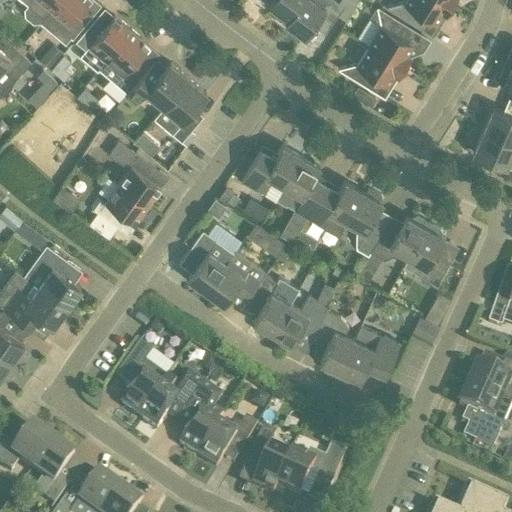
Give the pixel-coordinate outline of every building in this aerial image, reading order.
[(40,22),(57,0),(21,0),(27,4),(24,8),(24,15),(32,22),(40,22)] [(57,0),(40,22),(65,43),(70,36),(72,38),(101,4),(96,0),(57,0)] [(300,0),(270,0),(268,3),(287,17),(284,21),(285,21),(300,0)] [(326,0),(323,4),(316,0),(300,0),(285,21),(304,36),(313,24),(324,32),(343,5),(336,0),(326,0)] [(441,20),(452,3),(446,0),(404,0),(404,1),(386,6),(414,23),(420,13),(435,22),(438,18),(441,20)] [(98,68),(131,28),(114,14),(113,14),(104,6),(77,38),(87,46),(79,55),(97,69),(98,68)] [(380,24),(369,43),(404,65),(411,55),(408,53),(413,45),(404,40),(412,27),(376,6),(380,24)] [(127,92),(142,73),(131,64),(148,43),(131,28),(98,68),(127,92)] [(0,82),(8,90),(9,90),(15,78),(31,61),(0,31),(0,82)] [(398,75),(404,65),(369,43),(357,62),(339,66),(338,67),(372,89),(379,77),(387,82),(393,72),(398,75)] [(63,53),(50,68),(57,75),(64,67),(70,60),(63,53)] [(145,90),(163,105),(188,76),(169,60),(165,65),(156,57),(142,73),(127,92),(125,93),(135,101),(145,90)] [(511,65),(504,62),(498,77),(502,83),(501,86),(511,90),(511,65)] [(42,68),(36,75),(43,81),(39,85),(47,92),(57,82),(42,68)] [(189,112),(206,91),(188,76),(163,105),(154,117),(181,140),(198,119),(189,112)] [(84,86),(76,96),(89,107),(98,97),(84,86)] [(511,114),(492,106),(483,128),(511,140),(511,114)] [(142,123),(130,132),(138,142),(150,134),(142,123)] [(511,140),(483,128),(473,151),(506,165),(511,168),(511,140)] [(117,183),(147,204),(160,185),(148,176),(155,165),(118,139),(107,153),(128,168),(117,183)] [(275,198),(301,154),(281,143),(269,165),(254,156),(241,179),(275,198)] [(307,188),(314,177),(320,165),(301,154),(275,198),(285,204),(286,204),(295,209),(294,210),(306,217),(319,194),(307,188)] [(346,220),(363,190),(344,179),(337,190),(331,201),(319,194),(306,217),(337,235),(346,220)] [(147,204),(117,183),(104,200),(97,195),(90,205),(97,210),(88,223),(108,237),(117,225),(111,220),(118,210),(134,222),(147,204)] [(370,251),(380,233),(368,226),(383,201),(378,198),(381,193),(368,186),(365,191),(363,190),(346,220),(358,227),(356,230),(356,247),(368,255),(370,251)] [(227,205),(215,196),(206,208),(218,216),(227,205)] [(0,257),(3,260),(31,229),(4,205),(0,209),(0,257)] [(409,256),(429,220),(417,213),(412,214),(411,217),(407,214),(392,240),(380,233),(370,251),(383,259),(396,254),(398,250),(409,256)] [(246,232),(276,254),(286,241),(255,219),(246,232)] [(429,220),(409,256),(418,261),(413,270),(437,284),(449,262),(435,254),(445,236),(441,234),(442,231),(441,227),(429,220)] [(226,262),(233,251),(223,243),(202,229),(188,248),(201,258),(188,277),(206,290),(226,262)] [(23,275),(66,306),(81,286),(58,270),(66,258),(46,243),(23,275)] [(251,292),(265,273),(266,271),(235,249),(233,251),(226,262),(206,290),(224,303),(239,282),(251,291),(251,292)] [(52,326),(66,306),(23,275),(14,269),(0,288),(0,306),(20,320),(19,320),(28,326),(37,314),(52,326)] [(271,331),(289,301),(278,295),(284,284),(265,273),(251,292),(264,300),(252,320),(254,328),(264,334),(271,331)] [(325,308),(326,308),(331,296),(311,283),(303,296),(306,299),(300,308),(289,301),(271,331),(290,343),(301,325),(314,333),(325,308)] [(511,294),(500,290),(488,323),(501,328),(502,324),(511,327),(511,294)] [(341,315),(326,308),(325,308),(314,333),(315,333),(329,339),(320,360),(324,369),(337,375),(354,338),(354,337),(344,333),(348,325),(341,315)] [(0,353),(10,361),(24,341),(16,336),(23,326),(0,309),(0,353)] [(377,356),(391,362),(400,342),(360,324),(354,337),(354,338),(337,375),(351,381),(359,378),(361,379),(367,365),(369,366),(374,364),(377,356)] [(139,417),(167,377),(145,362),(152,352),(139,343),(126,362),(142,374),(121,404),(139,417)] [(0,353),(0,374),(10,361),(0,353)] [(462,383),(503,401),(511,405),(511,357),(507,355),(504,362),(484,353),(479,364),(477,364),(475,368),(472,367),(469,368),(462,383)] [(227,367),(220,363),(213,373),(220,377),(227,367)] [(190,405),(205,384),(187,371),(177,385),(167,377),(139,417),(157,429),(179,398),(190,405)] [(498,438),(511,406),(511,405),(503,401),(462,383),(456,398),(457,401),(460,403),(459,406),(479,414),(473,427),(478,429),(473,441),(493,450),(498,438)] [(198,455),(223,414),(213,409),(222,396),(205,384),(190,405),(199,410),(179,444),(198,455)] [(223,414),(198,455),(217,467),(235,437),(246,443),(257,424),(245,417),(240,425),(235,422),(230,431),(218,424),(223,415),(223,414)] [(33,469),(53,441),(32,426),(16,447),(5,440),(0,447),(0,464),(11,472),(19,460),(33,469)] [(273,494),(292,451),(291,451),(289,456),(269,447),(275,434),(262,429),(252,452),(265,457),(252,485),(273,494)] [(53,441),(33,469),(43,477),(33,491),(54,506),(69,485),(59,477),(74,456),(53,441)] [(292,451),(273,494),(274,494),(277,486),(300,497),(312,472),(334,481),(347,451),(332,444),(326,458),(309,451),(306,457),(292,451)] [(511,465),(511,451),(507,450),(502,461),(511,465)] [(102,511),(120,488),(118,487),(119,481),(107,472),(102,475),(99,473),(83,495),(72,487),(57,509),(61,511),(102,511)] [(504,511),(508,504),(468,486),(456,511),(454,511),(435,503),(430,511),(504,511)] [(134,511),(141,503),(120,488),(102,511),(134,511)]
